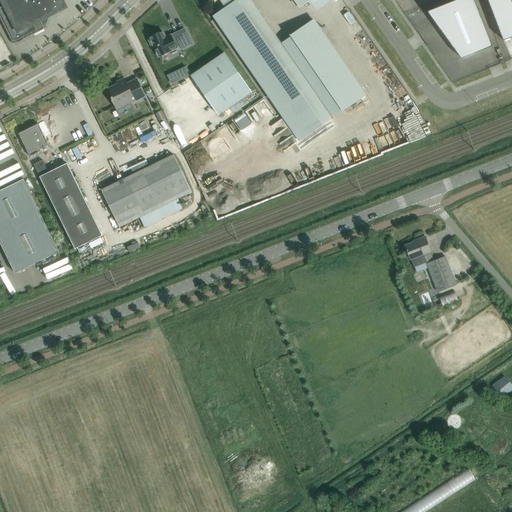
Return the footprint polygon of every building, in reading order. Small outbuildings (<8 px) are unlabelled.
[(0,18),(13,44),(44,29),(49,14),(64,6),(60,0),(3,0),(4,2),(0,3),(0,18)] [(313,20),(292,35),(292,36),(281,43),(251,0),(237,0),(227,8),(214,16),(299,140),(364,94),(313,20)] [(492,46),(473,0),(455,0),(427,12),(460,58),(492,46)] [(511,0),(487,0),(494,16),(511,8),(511,0)] [(191,43),(184,29),(173,34),(180,49),(191,43)] [(153,44),(158,56),(177,48),(171,35),(165,38),(162,31),(149,37),(150,39),(148,40),(151,45),(153,44)] [(251,92),(224,52),(191,75),(218,115),(251,92)] [(190,75),(186,67),(182,69),(186,77),(190,75)] [(178,81),(174,72),(168,75),(172,84),(178,81)] [(144,96),(134,75),(136,79),(127,84),(124,79),(117,82),(118,84),(108,89),(112,96),(111,97),(118,113),(119,113),(116,107),(129,100),(131,103),(144,96)] [(239,119),(243,131),(255,127),(250,115),(239,119)] [(43,121),(18,133),(30,156),(50,147),(44,134),(48,132),(49,133),(50,132),(44,120),(43,120),(43,121)] [(92,126),(86,128),(91,139),(97,136),(92,126)] [(65,151),(69,149),(64,139),(60,141),(65,151)] [(191,192),(173,155),(101,190),(119,227),(191,192)] [(75,249),(102,235),(67,163),(39,176),(75,249)] [(108,167),(97,171),(100,179),(111,174),(108,167)] [(59,252),(23,179),(0,190),(0,242),(15,273),(59,252)] [(412,242),(405,245),(406,250),(406,251),(407,251),(410,259),(411,259),(414,266),(414,267),(414,266),(426,262),(427,263),(427,264),(438,291),(456,284),(445,256),(434,261),(424,236),(416,240),(417,241),(413,242),(412,242)] [(421,297),(432,294),(430,286),(418,289),(421,297)] [(461,304),(456,290),(442,295),(447,309),(461,304)] [(427,314),(439,310),(434,297),(422,302),(427,314)] [(511,384),(504,375),(492,385),(502,397),(511,389),(511,384)] [(448,419),(448,421),(448,422),(448,424),(449,425),(450,426),(451,427),(453,428),(454,428),(456,428),(457,427),(458,426),(459,425),(460,424),(460,422),(460,421),(460,419),(459,418),(458,417),(457,416),(456,415),(454,415),(453,415),(451,416),(450,417),(449,418),(448,419)] [(432,511),(481,485),(474,473),(404,511),(432,511)]
